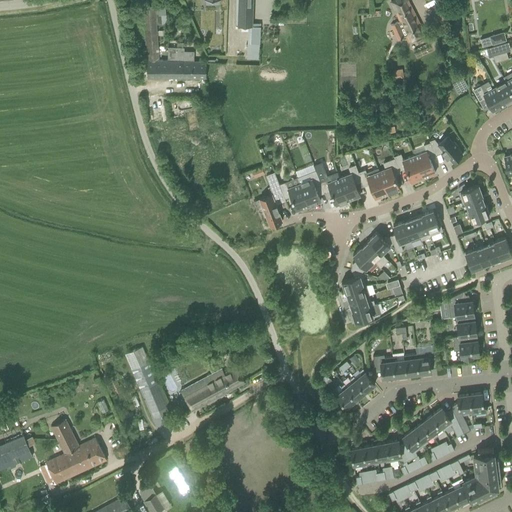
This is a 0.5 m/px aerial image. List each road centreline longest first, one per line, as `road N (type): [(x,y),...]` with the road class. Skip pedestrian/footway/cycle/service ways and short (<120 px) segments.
road 1 (unclassified): [(60,492),(285,371),(249,278),(160,176),(110,0)]
road 2 (track): [(364,511),(340,484),(285,371)]
road 3 (residential): [(357,421),(398,390),(506,376)]
road 4 (residential): [(477,160),(431,191),(346,228)]
